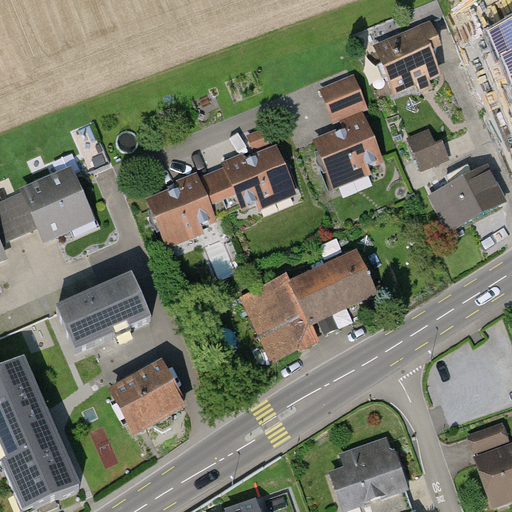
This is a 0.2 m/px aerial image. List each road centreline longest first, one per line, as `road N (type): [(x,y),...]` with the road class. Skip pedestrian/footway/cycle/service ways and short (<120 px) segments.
road 1 (residential): [(135,253),(114,203),(121,184),(298,106)]
road 2 (residential): [(224,458),(135,253)]
road 3 (residential): [(511,206),(434,18)]
road 4 (primary): [(224,458),(385,356)]
road 5 (residential): [(385,356),(450,511)]
road 6 (primary): [(385,356),(511,275)]
road 7 (residential): [(135,253),(0,312)]
